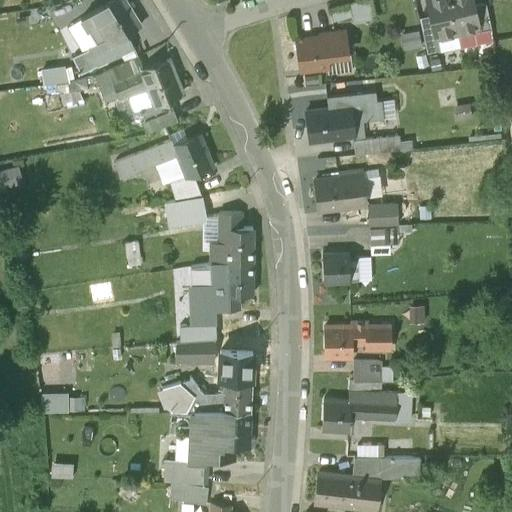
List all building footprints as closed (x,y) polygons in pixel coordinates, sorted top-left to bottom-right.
[(124,0),(112,0),(96,10),(102,20),(113,37),(115,41),(127,34),(140,26),(124,0)] [(366,0),(365,0),(348,4),(352,16),(351,17),(352,20),(370,16),(366,0)] [(449,0),(426,0),(430,15),(436,38),(437,38),(457,33),(449,0)] [(471,0),(449,0),(457,33),(477,29),(478,29),(473,6),(471,0)] [(480,4),(473,6),(478,29),(477,29),(478,33),(491,30),(485,3),(480,4)] [(348,4),(328,9),(332,22),(351,17),(352,16),(348,4)] [(96,10),(81,19),(87,30),(102,20),(96,10)] [(424,17),(419,18),(427,53),(440,50),(437,38),(436,38),(430,15),(424,17)] [(102,20),(87,30),(97,45),(113,37),(102,20)] [(329,34),(321,35),(321,38),(322,38),(325,56),(346,54),(343,32),(329,34)] [(97,45),(72,57),(80,74),(133,48),(127,34),(115,41),(113,37),(97,45)] [(321,38),(297,41),(301,71),(326,68),(325,56),(322,38),(321,38)] [(107,73),(111,83),(137,73),(131,58),(107,73)] [(168,60),(141,71),(154,104),(170,98),(181,93),(168,60)] [(66,65),(42,66),(42,83),(67,82),(66,65)] [(137,73),(111,83),(102,87),(108,103),(135,92),(148,123),(176,112),(170,98),(154,104),(141,71),(137,73)] [(375,91),(326,97),(327,108),(306,111),(310,142),(354,136),(351,116),(359,121),(383,118),(381,100),(376,100),(375,91)] [(176,112),(148,123),(152,135),(181,124),(176,112)] [(199,134),(172,145),(183,171),(186,178),(193,175),(213,167),(199,134)] [(183,171),(172,145),(168,135),(113,158),(120,175),(153,162),(161,181),(172,176),(183,171)] [(398,136),(353,140),(355,154),(399,150),(398,136)] [(365,172),(367,188),(381,186),(379,170),(365,172)] [(183,171),(172,176),(176,200),(200,196),(193,175),(186,178),(183,171)] [(340,175),(341,178),(344,204),(369,201),(367,188),(365,172),(340,175)] [(341,178),(315,181),(319,211),(345,208),(344,204),(341,178)] [(176,200),(165,202),(169,227),(205,220),(200,196),(176,200)] [(367,207),(367,226),(395,225),(395,208),(367,207)] [(239,213),(220,213),(220,243),(226,243),(226,228),(239,228),(239,213)] [(395,225),(367,226),(368,243),(396,242),(395,225)] [(239,228),(226,228),(226,243),(226,262),(252,262),(252,228),(239,228)] [(348,252),(323,253),(324,284),(349,283),(348,252)] [(239,295),(226,295),(226,262),(208,264),(210,283),(186,284),(189,325),(215,324),(215,311),(239,310),(239,295)] [(252,262),(226,262),(226,295),(239,295),(251,295),(252,262)] [(368,326),(368,323),(350,323),(350,327),(351,343),(366,343),(366,349),(389,349),(389,326),(368,326)] [(179,343),(214,340),(215,324),(189,325),(179,326),(179,343)] [(350,327),(325,327),(325,357),(351,357),(351,343),(350,327)] [(179,343),(175,343),(174,361),(214,363),(214,340),(179,343)] [(380,361),(353,361),(353,382),(379,382),(380,361)] [(239,364),(219,363),(218,392),(224,393),(225,378),(238,378),(239,364)] [(190,379),(162,387),(162,389),(163,389),(164,391),(161,392),(165,405),(168,405),(168,407),(167,408),(169,408),(171,413),(193,413),(223,411),(224,393),(218,392),(213,400),(206,400),(190,377),(189,378),(190,379)] [(238,378),(225,378),(224,393),(223,411),(249,413),(251,379),(238,378)] [(379,382),(353,382),(350,382),(350,392),(379,393),(379,382)] [(69,410),(68,390),(42,392),(43,411),(69,410)] [(349,401),(348,421),(398,422),(398,394),(379,393),(350,392),(349,401)] [(349,401),(324,400),(322,430),(348,431),(348,421),(349,401)] [(223,411),(193,413),(191,458),(205,459),(215,459),(216,429),(222,429),(223,411)] [(249,413),(223,411),(222,429),(222,445),(235,446),(248,446),(249,413)] [(235,446),(222,445),(222,429),(216,429),(215,459),(234,460),(235,446)] [(356,444),(356,458),(381,458),(384,458),(384,445),(356,444)] [(191,462),(165,461),(164,483),(204,485),(205,459),(191,458),(191,462)] [(354,458),(352,477),(344,476),(341,506),(376,510),(380,480),(378,480),(381,458),(356,458),(354,458)] [(344,476),(319,473),(316,503),(341,506),(344,476)] [(208,488),(172,484),(170,500),(205,505),(208,488)]
